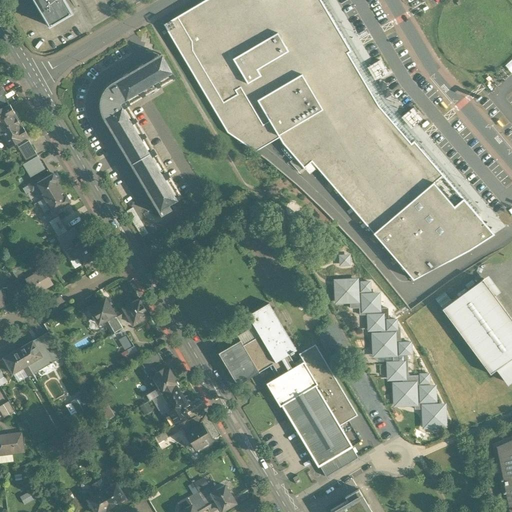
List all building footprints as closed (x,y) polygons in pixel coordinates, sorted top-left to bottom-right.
[(33,0),(49,27),(72,14),(63,0),(33,0)] [(203,0),(177,17),(190,42),(191,51),(223,104),(239,96),(235,91),(240,89),(262,127),(270,122),(278,137),(310,173),(318,167),(372,229),(415,281),(496,234),(377,102),(347,50),(350,48),(322,0),(203,0)] [(265,146),(278,137),(270,122),(262,127),(240,89),(235,91),(239,96),(223,104),(191,51),(190,42),(177,17),(170,21),(163,25),(228,133),(255,153),(257,151),(265,146)] [(107,93),(105,97),(103,101),(103,102),(103,106),(103,108),(104,111),(104,113),(106,116),(160,209),(157,211),(161,216),(171,210),(168,206),(181,198),(126,106),(174,77),(163,57),(116,85),(112,87),(109,90),(107,93)] [(373,63),(367,67),(377,83),(383,79),(392,74),(382,57),(373,63)] [(0,105),(8,101),(4,94),(0,96),(0,105)] [(406,112),(401,116),(412,129),(417,125),(426,117),(414,104),(406,112)] [(9,105),(3,109),(3,108),(0,110),(0,131),(18,121),(14,114),(15,114),(9,105)] [(18,121),(0,131),(0,133),(8,148),(22,140),(21,139),(27,136),(22,127),(21,128),(18,121)] [(29,142),(18,148),(27,163),(38,157),(29,142)] [(45,169),(38,157),(27,163),(23,166),(30,178),(45,169)] [(39,182),(36,184),(38,188),(45,199),(61,189),(56,181),(58,180),(54,173),(39,182)] [(37,180),(29,185),(32,191),(38,188),(36,184),(39,182),(37,180)] [(61,189),(45,199),(51,209),(53,213),(56,211),(71,202),(67,195),(65,196),(61,189)] [(147,234),(132,208),(126,212),(141,237),(147,234)] [(51,209),(45,212),(49,219),(57,214),(56,211),(53,213),(51,209)] [(50,224),(54,231),(64,225),(60,218),(50,224)] [(64,225),(54,231),(58,237),(68,231),(64,225)] [(74,247),(68,251),(73,260),(78,257),(83,264),(99,255),(89,238),(74,247)] [(69,239),(59,245),(64,253),(68,251),(74,247),(69,239)] [(196,240),(176,252),(183,263),(202,252),(196,240)] [(349,255),(338,255),(339,267),(350,267),(349,255)] [(44,270),(26,280),(31,288),(35,294),(52,284),(44,270)] [(26,280),(24,276),(17,280),(20,285),(24,292),(31,288),(26,280)] [(358,279),(333,280),(334,304),(349,304),(350,309),(359,308),(359,315),(366,315),(367,332),(381,331),(381,333),(370,333),(372,358),(392,357),(392,361),(385,362),(386,381),(402,381),(402,382),(391,383),(393,407),(414,407),(414,410),(421,409),(422,430),(446,429),(445,404),(437,403),(435,385),(430,385),(429,374),(419,374),(419,376),(408,376),(407,355),(411,355),(410,342),(401,343),(400,328),(397,328),(396,319),(388,320),(387,309),(380,309),(379,293),(371,293),(370,281),(359,282),(360,284),(358,284),(358,279)] [(511,320),(482,280),(442,310),(490,375),(497,370),(511,358),(511,320)] [(24,292),(20,285),(9,291),(14,301),(26,295),(24,292)] [(97,303),(97,304),(89,309),(98,325),(106,321),(115,316),(115,315),(105,299),(102,301),(101,301),(100,301),(99,301),(98,302),(97,303)] [(139,299),(123,309),(124,310),(127,315),(133,325),(149,315),(139,299)] [(296,351),(268,303),(247,316),(259,336),(243,346),(259,373),(272,365),(279,377),(303,362),(301,359),(294,363),(289,355),(290,354),(291,355),(294,353),(293,352),(296,351)] [(98,325),(89,309),(82,312),(95,334),(109,326),(106,321),(98,325)] [(124,310),(115,315),(115,316),(118,320),(127,315),(124,310)] [(115,316),(106,321),(109,326),(114,334),(122,329),(117,320),(118,320),(115,316)] [(224,331),(210,340),(213,345),(228,337),(224,331)] [(49,332),(32,342),(42,358),(32,364),(37,373),(64,357),(49,332)] [(243,346),(240,341),(218,354),(237,386),(259,373),(243,346)] [(32,342),(18,351),(27,366),(32,364),(42,358),(32,342)] [(135,345),(127,350),(130,356),(138,351),(135,345)] [(357,416),(317,349),(301,358),(301,359),(303,362),(317,385),(316,385),(340,426),(357,416)] [(27,366),(18,351),(3,360),(6,367),(8,371),(9,371),(12,376),(23,369),(27,366)] [(156,352),(139,363),(146,373),(153,368),(163,362),(156,352)] [(511,358),(497,370),(508,384),(511,380),(511,358)] [(317,385),(303,362),(279,377),(266,384),(280,407),(281,406),(318,467),(319,466),(351,447),(352,447),(340,426),(316,385),(317,385)] [(37,373),(32,364),(27,366),(32,375),(37,373)] [(32,375),(27,366),(23,369),(28,378),(32,375)] [(164,368),(155,374),(156,375),(152,377),(158,388),(161,393),(175,385),(177,383),(168,368),(165,370),(164,368)] [(175,385),(161,393),(171,410),(173,413),(182,408),(187,405),(175,385)] [(158,388),(146,396),(149,401),(161,393),(158,388)] [(64,419),(91,409),(86,397),(60,406),(64,419)] [(151,402),(143,405),(147,414),(155,411),(151,402)] [(14,413),(8,403),(3,406),(9,416),(14,413)] [(9,416),(3,406),(0,408),(0,412),(4,419),(9,416)] [(182,408),(173,413),(171,410),(168,411),(176,425),(188,418),(185,414),(186,413),(187,411),(185,409),(183,408),(182,409),(182,408)] [(191,430),(187,422),(181,425),(186,433),(191,430)] [(191,430),(186,433),(196,450),(212,440),(205,429),(205,428),(203,425),(200,424),(197,426),(197,427),(191,430)] [(168,430),(154,438),(156,442),(170,435),(168,430)] [(21,435),(0,437),(0,456),(24,453),(21,435)] [(511,511),(511,436),(504,440),(503,440),(504,440),(493,445),(492,445),(492,446),(493,446),(495,459),(495,460),(498,473),(498,474),(500,486),(500,487),(501,487),(503,499),(503,500),(505,511),(511,511)] [(351,447),(319,466),(325,477),(358,458),(351,447)] [(297,476),(292,479),(296,485),(301,482),(297,476)] [(106,488),(101,479),(96,481),(102,491),(106,488)] [(102,491),(96,481),(92,484),(98,494),(102,491)] [(106,488),(102,491),(111,506),(117,503),(117,502),(125,497),(116,482),(106,488)] [(224,486),(211,493),(217,503),(222,511),(223,510),(223,511),(229,507),(229,506),(234,503),(235,503),(234,502),(233,500),(237,498),(236,496),(232,498),(224,486)] [(202,499),(205,504),(212,500),(209,495),(211,493),(207,487),(198,492),(202,499)] [(371,511),(358,490),(345,498),(346,501),(330,510),(330,511),(371,511)] [(21,496),(25,504),(35,499),(30,491),(21,496)] [(111,506),(102,491),(98,494),(88,499),(95,511),(100,511),(106,509),(106,510),(111,506)] [(205,504),(207,508),(217,503),(211,493),(209,495),(212,500),(205,504)] [(76,497),(69,501),(75,511),(82,507),(76,497)] [(202,499),(192,505),(195,510),(205,504),(202,499)] [(217,503),(207,508),(209,511),(219,511),(222,511),(217,503)]
